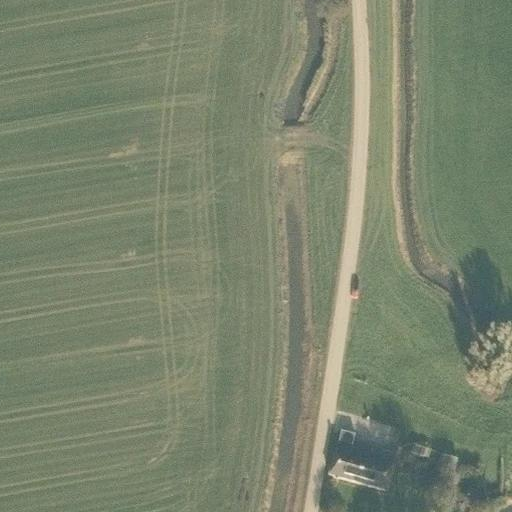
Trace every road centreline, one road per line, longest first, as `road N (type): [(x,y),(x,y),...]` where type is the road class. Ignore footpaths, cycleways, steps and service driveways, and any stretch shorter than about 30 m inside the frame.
road 1 (tertiary): [(311,511),(355,208),(358,0)]
road 2 (track): [(334,366),(511,429)]
